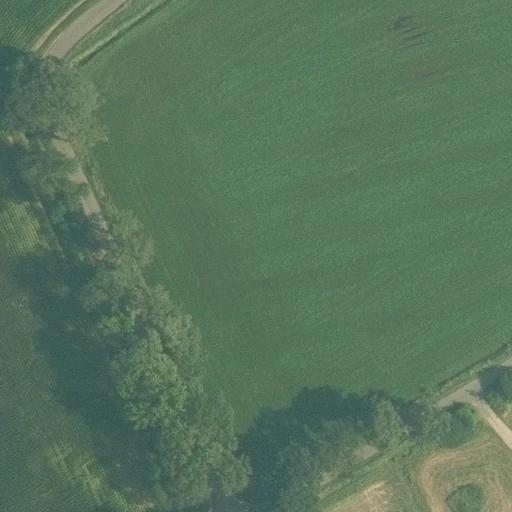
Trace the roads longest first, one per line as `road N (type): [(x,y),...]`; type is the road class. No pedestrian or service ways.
road 1 (unclassified): [(226,511),(60,129),(56,80),(70,49),(137,0)]
road 2 (unclassified): [(268,511),(511,364)]
